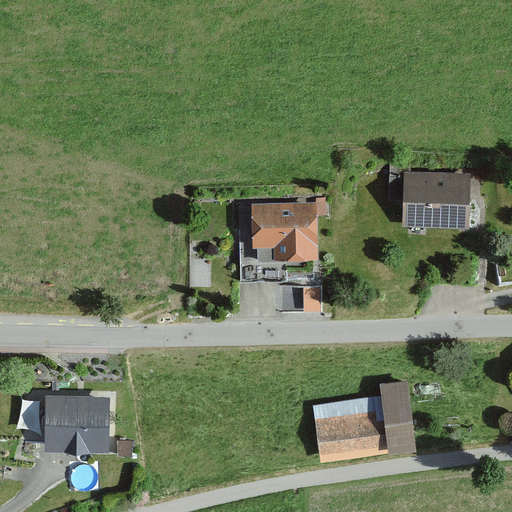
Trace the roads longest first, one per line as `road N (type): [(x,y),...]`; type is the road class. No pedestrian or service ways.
road 1 (unclassified): [(479,327),(0,334)]
road 2 (residential): [(511,454),(319,478),(164,511)]
